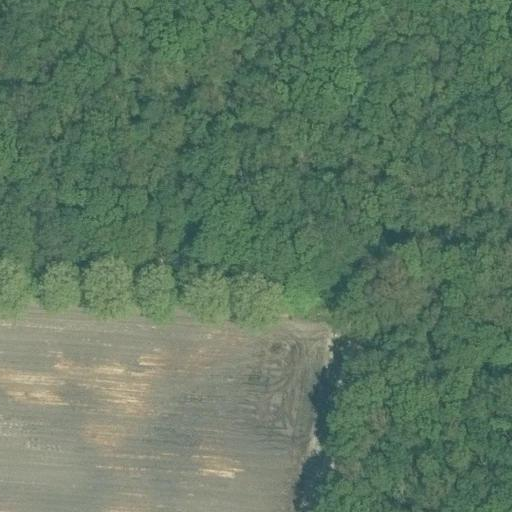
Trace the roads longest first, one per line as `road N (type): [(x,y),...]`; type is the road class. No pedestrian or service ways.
road 1 (track): [(0,292),(358,312)]
road 2 (track): [(511,272),(399,269),(358,312)]
